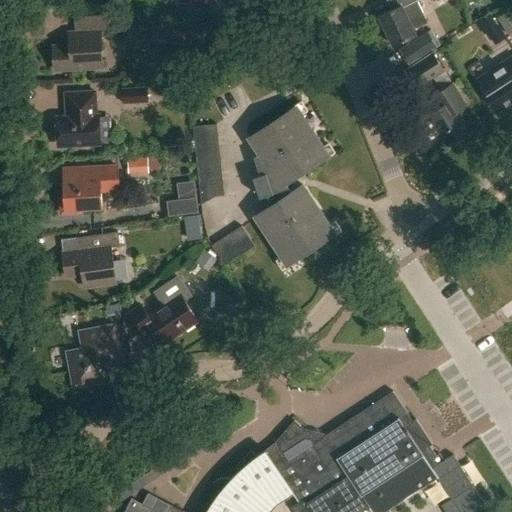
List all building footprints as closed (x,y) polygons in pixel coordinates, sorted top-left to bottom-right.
[(420,0),(398,0),(401,6),(379,16),(393,47),(416,36),(413,30),(428,23),(418,1),(420,0)] [(511,32),(511,13),(510,10),(498,18),(508,35),(511,32)] [(495,28),(497,27),(490,14),(489,13),(487,15),(476,21),(483,35),(484,35),(495,28)] [(107,33),(106,16),(72,18),(73,34),(67,34),(68,47),(51,48),(53,71),(101,68),(99,34),(107,33)] [(167,26),(165,40),(190,45),(193,30),(167,26)] [(409,65),(437,47),(427,32),(399,51),(409,65)] [(433,54),(406,72),(418,91),(447,73),(433,54)] [(511,56),(477,80),(498,112),(511,103),(511,56)] [(466,106),(452,84),(433,97),(440,109),(428,117),(446,145),(469,131),(457,112),(466,106)] [(121,104),(146,103),(145,89),(121,90),(121,104)] [(95,116),(93,92),(64,94),(66,118),(55,119),(57,146),(99,144),(98,116),(95,116)] [(292,119),(287,112),(247,138),(257,153),(253,156),(252,157),(258,175),(251,177),(258,197),(265,195),(269,206),(254,216),(280,257),(287,252),(292,259),(325,237),(321,230),(328,225),(301,185),(286,195),(279,185),(319,159),(314,152),(321,147),(299,114),(292,119)] [(191,127),(193,140),(216,137),(215,124),(191,127)] [(193,140),(194,153),(218,150),(216,137),(193,140)] [(219,163),(218,150),(194,153),(195,166),(219,163)] [(160,157),(128,159),(129,174),(148,173),(148,170),(160,170),(160,157)] [(195,166),(197,178),(220,176),(219,163),(195,166)] [(117,190),(116,167),(62,170),(64,198),(60,198),(60,214),(81,213),(81,208),(100,207),(99,191),(117,190)] [(197,178),(198,191),(222,189),(220,176),(197,178)] [(222,189),(198,191),(200,204),(214,196),(223,195),(222,189)] [(186,216),(188,232),(201,230),(199,214),(186,216)] [(230,232),(243,252),(253,245),(240,226),(230,232)] [(119,246),(117,232),(83,237),(85,250),(62,254),(65,276),(82,274),(83,287),(115,282),(110,247),(119,246)] [(225,235),(220,239),(233,259),(243,252),(230,232),(225,235)] [(204,249),(195,262),(208,271),(217,258),(204,249)] [(140,305),(125,315),(138,335),(150,327),(161,344),(196,320),(184,302),(192,296),(178,275),(154,292),(162,305),(147,315),(140,305)] [(119,303),(107,306),(109,316),(121,313),(119,303)] [(19,333),(23,332),(29,326),(28,321),(19,322),(16,322),(17,333),(19,333)] [(121,362),(119,351),(114,324),(79,331),(82,349),(66,352),(73,387),(108,380),(105,365),(121,362)] [(321,432),(312,430),(274,455),(310,511),(359,511),(370,505),(373,511),(387,511),(439,479),(433,469),(441,463),(430,446),(432,444),(416,419),(413,421),(393,390),(323,435),(321,432)] [(310,511),(274,455),(312,430),(305,428),(304,428),(303,428),(293,419),(274,440),(256,455),(250,449),(234,466),(238,470),(229,479),(227,478),(225,477),(223,477),(221,477),(218,478),(216,479),(214,481),(212,482),(219,489),(203,507),(206,510),(205,511),(183,511),(169,504),(165,511),(265,511),(275,502),(292,491),(298,502),(291,506),(295,511),(310,511)]
